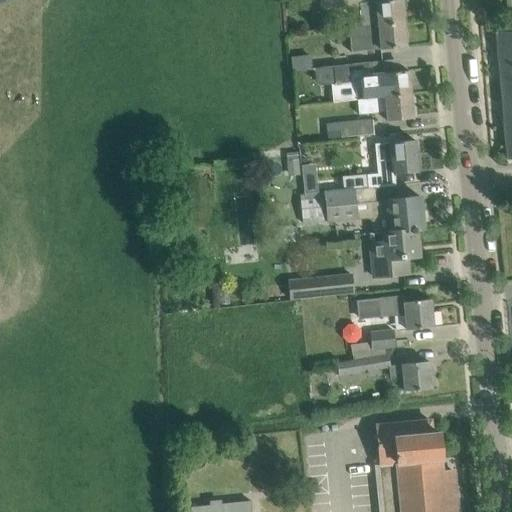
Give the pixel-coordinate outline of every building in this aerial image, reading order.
[(359,7),(361,27),(403,23),(401,0),(389,0),(363,2),(363,0),(318,0),(319,10),(359,7)] [(403,23),(361,27),(348,28),(350,52),(405,47),(403,23)] [(511,31),(495,33),(506,159),(511,158),(511,31)] [(310,56),(290,58),(292,71),(312,69),(310,56)] [(368,62),(332,66),(334,84),(334,86),(355,84),(356,84),(370,82),(370,74),(368,62)] [(356,84),(355,84),(357,99),(410,94),(408,71),(399,71),(382,73),(370,74),(370,82),(356,84)] [(410,94),(357,99),(358,114),(385,112),(386,121),(412,118),(410,94)] [(309,106),(296,107),(297,120),(305,120),(310,113),(309,106)] [(372,119),(338,123),(340,138),(373,134),(372,119)] [(391,161),(393,174),(417,172),(414,140),(390,142),(390,143),(374,145),(376,162),(391,161)] [(342,176),(343,190),(353,189),(374,187),(373,174),(342,176)] [(316,178),(302,180),(304,194),(318,192),(316,178)] [(353,189),(343,190),(324,191),(324,192),(299,194),(301,221),(356,216),(353,189)] [(370,221),(371,233),(410,230),(411,233),(416,232),(415,229),(423,229),(420,196),(386,199),(386,200),(355,202),(357,219),(368,219),(370,221)] [(291,225),(271,227),(272,243),(293,241),(291,225)] [(410,230),(371,233),(372,241),(369,242),(373,277),(408,274),(406,257),(418,256),(417,241),(418,241),(417,231),(416,232),(411,233),(410,230)] [(296,280),(298,298),(352,292),(350,275),(296,280)] [(355,300),(357,319),(404,314),(406,330),(432,327),(429,299),(404,302),(403,295),(355,300)] [(350,345),(352,360),(385,355),(384,348),(394,347),(393,331),(369,333),(370,341),(350,345)] [(352,360),(335,363),(338,377),(389,368),(387,355),(385,355),(352,360)] [(401,364),(404,391),(430,389),(427,361),(401,364)] [(456,511),(452,471),(440,472),(439,459),(441,459),(439,433),(431,434),(429,421),(375,426),(379,465),(374,466),(378,511),(456,511)] [(189,507),(189,511),(251,511),(250,501),(221,504),(221,499),(208,501),(208,505),(189,507)]
